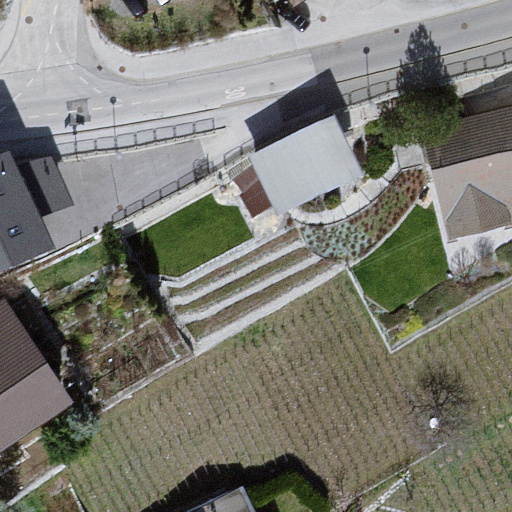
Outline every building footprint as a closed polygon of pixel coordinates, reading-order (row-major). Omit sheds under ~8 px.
[(336,93),(250,133),(275,186),(361,147),(336,93)] [(511,111),(421,130),(444,227),(454,224),(456,241),(511,228),(511,111)] [(20,150),(0,157),(0,256),(57,237),(50,214),(73,204),(49,159),(27,168),(20,150)] [(0,312),(0,451),(78,402),(11,306),(0,312)] [(258,511),(246,489),(190,511),(258,511)]
